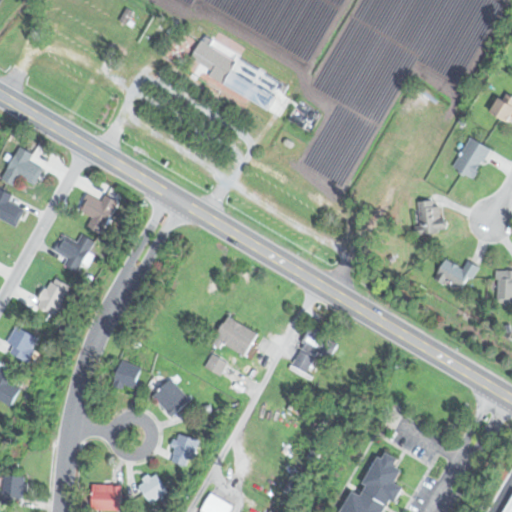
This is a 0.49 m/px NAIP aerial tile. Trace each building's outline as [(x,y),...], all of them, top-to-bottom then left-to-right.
[(185,4),(156,52),(272,118),(305,78),(185,4)] [(49,49),(79,66),(89,49),(59,33),(49,49)] [(492,110),(510,121),(511,117),(511,102),(500,96),(492,110)] [(454,168),(475,178),(491,147),(470,136),(454,168)] [(45,169),(31,161),(34,154),(21,146),(2,178),(15,186),(21,176),(36,185),(45,169)] [(13,194),(0,187),(0,220),(1,218),(17,227),(26,210),(9,201),(13,194)] [(101,234),(120,202),(106,194),(102,201),(89,194),(80,209),(94,217),(88,227),(101,234)] [(420,226),(415,226),(416,234),(443,233),(441,200),(419,201),(420,226)] [(68,258),(64,265),(78,273),(95,241),(83,234),(78,242),(65,235),(56,251),(68,258)] [(463,270),(449,259),(438,275),(462,292),(480,268),(470,260),(463,270)] [(497,304),(511,304),(511,272),(497,272),(497,304)] [(72,286),(53,276),(37,307),(56,316),(72,286)] [(215,337),(229,316),(260,331),(247,357),(215,337)] [(6,348),(28,360),(40,338),(18,326),(6,348)] [(340,341),(310,328),(294,364),(310,372),(318,353),(332,359),(340,341)] [(206,367),(221,375),(228,362),(214,354),(206,367)] [(138,389),(143,367),(120,361),(114,383),(138,389)] [(0,399),(12,406),(21,389),(11,383),(15,375),(0,366),(0,399)] [(173,417),(192,399),(172,378),(153,396),(173,417)] [(186,467),(201,444),(183,433),(169,456),(186,467)] [(328,511),(378,511),(404,466),(369,446),(328,511)] [(169,492),(155,471),(139,482),(153,503),(169,492)] [(25,475),(3,475),(3,503),(25,503),(25,475)] [(122,485),(93,485),(93,510),(122,510),(122,485)] [(230,511),(234,505),(212,493),(201,511),(230,511)]
